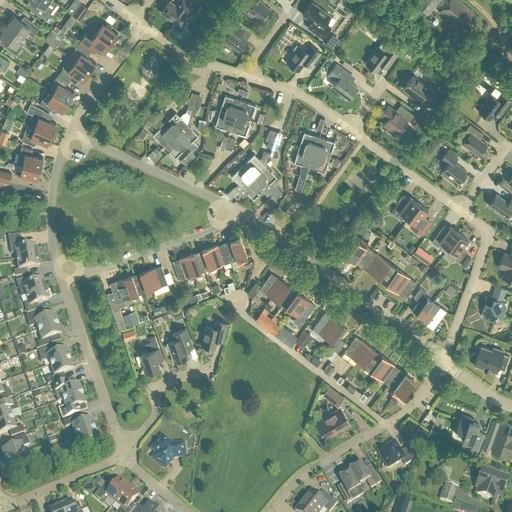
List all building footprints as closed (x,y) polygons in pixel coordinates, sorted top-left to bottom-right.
[(32,0),(36,2),(31,9),(45,19),(57,3),(53,0),(32,0)] [(73,0),(67,10),(71,13),(80,1),(81,0),(73,0)] [(186,12),(192,4),(185,0),(178,0),(175,5),(169,0),(160,12),(177,25),(186,13),(186,12)] [(262,20),(270,9),(258,0),(248,0),(250,1),(245,8),(248,10),(247,12),(247,14),(251,16),(253,16),(254,14),(262,20)] [(427,14),(439,0),(419,0),(416,4),(427,14)] [(460,28),(473,12),(458,0),(448,0),(440,10),(460,28)] [(322,38),(331,27),(325,23),(330,15),(312,2),(303,14),(312,21),(307,27),(322,38)] [(79,19),(87,8),(80,3),(72,14),(79,19)] [(203,19),(209,11),(201,5),(196,13),(203,19)] [(413,8),(409,13),(413,17),(417,12),(413,8)] [(6,25),(22,37),(27,31),(33,36),(39,27),(27,18),(24,23),(12,14),(9,19),(10,20),(6,25)] [(95,31),(111,43),(118,33),(117,33),(98,20),(96,23),(99,26),(95,31)] [(239,51),(247,40),(240,35),(244,30),(230,20),(223,29),(227,33),(223,39),(239,51)] [(61,29),(65,32),(70,25),(66,22),(61,29)] [(373,24),(368,30),(374,35),(379,28),(373,24)] [(3,45),(16,55),(22,46),(18,43),(22,37),(6,25),(3,30),(1,29),(0,30),(0,35),(7,41),(3,45)] [(103,52),(111,43),(95,31),(92,36),(86,32),(79,41),(93,52),(97,46),(103,51),(103,52)] [(333,33),(325,44),(331,49),(340,38),(333,33)] [(69,57),(89,72),(96,63),(95,62),(95,63),(86,57),(90,51),(78,43),(74,48),(75,49),(69,57)] [(320,52),(309,44),(305,50),(299,45),(298,46),(296,44),(292,50),(294,51),(286,62),(298,71),(306,60),(312,64),(320,52)] [(398,52),(388,45),(383,51),(377,47),(365,63),(376,71),(384,61),(389,64),(398,52)] [(332,61),(336,55),(332,52),(328,59),(332,61)] [(0,68),(4,71),(10,62),(0,55),(0,68)] [(82,82),(89,72),(69,57),(62,66),(64,67),(59,73),(69,80),(73,74),(82,81),(81,81),(82,82)] [(40,68),(44,62),(39,58),(35,65),(40,68)] [(348,97),(356,86),(351,82),(354,77),(336,63),(328,74),(337,80),(332,85),(348,97)] [(64,86),(69,80),(59,73),(54,80),(48,89),(68,102),(74,92),(74,91),(73,92),(64,86)] [(0,78),(0,82),(4,85),(8,79),(2,75),(0,78)] [(428,87),(412,75),(403,88),(420,100),(421,97),(429,103),(439,90),(430,84),(428,87)] [(448,78),(441,88),(448,93),(454,85),(455,83),(448,78)] [(220,93),(224,83),(218,81),(215,91),(220,93)] [(61,112),(68,102),(48,89),(39,104),(49,110),(52,105),(61,111),(61,112)] [(173,99),(179,93),(174,89),(169,95),(173,99)] [(511,100),(501,93),(496,99),(490,94),(478,110),(489,118),(497,108),(502,112),(511,100)] [(235,115),(240,99),(224,94),(219,110),(235,115)] [(235,115),(250,120),(255,104),(240,99),(235,115)] [(175,111),(164,123),(175,134),(187,123),(190,114),(193,104),(189,103),(186,112),(183,113),(180,116),(175,111)] [(36,122),(34,127),(51,134),(55,124),(40,117),(43,110),(29,104),(26,113),(31,115),(30,119),(36,122)] [(414,114),(400,104),(395,111),(388,105),(381,114),(387,119),(383,124),(395,133),(406,118),(409,121),(414,114)] [(230,130),(235,115),(219,110),(215,125),(230,130)] [(245,135),(250,120),(235,115),(230,130),(245,135)] [(175,134),(164,123),(158,117),(152,123),(158,129),(152,134),(164,146),(175,134)] [(187,123),(175,134),(186,146),(192,151),(198,146),(192,140),(198,135),(187,123)] [(51,134),(34,127),(28,124),(21,140),(34,145),(36,140),(47,144),(51,134)] [(477,136),(480,132),(470,124),(466,129),(462,134),(459,133),(457,136),(459,139),(458,140),(462,143),(478,155),(487,144),(477,136)] [(266,146),(271,147),(276,130),(269,128),(266,140),(268,140),(266,146)] [(142,138),(147,132),(142,129),(138,135),(142,138)] [(0,134),(0,136),(7,139),(9,133),(2,130),(0,134)] [(276,130),(271,147),(269,154),(273,155),(277,143),(279,144),(283,133),(276,130)] [(314,151),(319,136),(304,131),(299,147),(314,151)] [(175,157),(186,146),(175,134),(164,146),(175,157)] [(226,141),(224,147),(231,149),(235,138),(228,136),(226,141)] [(314,151),(329,156),(334,141),(319,136),(314,151)] [(436,139),(431,145),(437,149),(442,143),(436,139)] [(17,163),(40,168),(43,156),(42,156),(42,157),(32,155),(33,149),(21,146),(20,152),(19,152),(17,163)] [(314,151),(299,147),(294,162),(298,163),(301,168),(298,175),(299,175),(295,188),(301,191),(306,177),(307,172),(309,167),(314,151)] [(190,150),(185,155),(190,160),(195,155),(190,150)] [(458,183),(467,171),(454,162),(457,157),(447,150),(441,158),(447,163),(442,171),(458,183)] [(265,164),(269,152),(264,151),(261,157),(259,158),(254,153),(242,164),(247,169),(253,176),(265,164)] [(324,172),(329,156),(314,151),(309,167),(324,172)] [(333,158),(330,164),(336,167),(339,161),(333,158)] [(466,158),(463,163),(472,168),(475,163),(466,158)] [(37,180),(40,168),(17,163),(14,174),(37,179),(37,180)] [(253,176),(247,169),(242,164),(231,175),(239,184),(236,187),(234,186),(226,194),(231,198),(242,187),(253,176)] [(265,164),(253,176),(265,187),(272,194),(276,198),(282,191),(279,188),(271,181),(276,176),(265,164)] [(0,180),(10,183),(12,172),(0,170),(0,169),(0,180)] [(253,199),(265,187),(253,176),(242,187),(253,199)] [(508,202),(496,193),(488,204),(505,217),(511,209),(511,197),(508,202)] [(269,209),(278,200),(272,194),(263,203),(269,209)] [(402,214),(407,218),(419,203),(410,196),(403,205),(398,202),(391,212),(399,218),(402,214)] [(419,203),(407,218),(413,222),(410,226),(421,234),(430,221),(423,216),(427,210),(428,211),(428,210),(419,203)] [(438,232),(431,241),(436,245),(445,252),(459,233),(449,225),(449,226),(450,227),(443,235),(438,232)] [(445,252),(443,254),(452,261),(454,258),(459,262),(466,252),(461,248),(467,240),(468,240),(469,240),(459,233),(445,252)] [(16,260),(38,257),(37,248),(36,248),(35,246),(22,248),(20,235),(8,237),(11,255),(15,254),(16,260)] [(225,242),(232,260),(237,259),(238,262),(246,259),(245,256),(246,255),(240,237),(225,242)] [(359,266),(371,249),(357,239),(345,256),(347,257),(345,259),(352,264),(354,262),(359,266)] [(213,246),(219,265),(232,260),(225,242),(213,246)] [(411,244),(407,249),(412,253),(416,248),(411,244)] [(480,255),(483,245),(477,244),(475,253),(480,255)] [(206,270),(219,265),(213,246),(199,251),(206,270)] [(413,254),(423,261),(427,264),(433,256),(418,246),(413,254)] [(511,248),(510,254),(503,252),(498,266),(505,269),(502,276),(511,280),(511,248)] [(372,274),(383,258),(371,249),(359,266),(372,274)] [(193,274),(206,270),(199,251),(186,255),(193,274)] [(410,262),(414,257),(408,252),(404,257),(410,262)] [(179,279),(193,274),(186,255),(172,261),(179,279)] [(467,256),(465,259),(461,264),(466,267),(472,259),(467,256)] [(38,257),(16,260),(18,271),(14,272),(15,278),(27,276),(26,270),(39,268),(38,265),(40,265),(38,257)] [(381,281),(393,265),(383,258),(372,274),(381,281)] [(424,271),(428,266),(422,262),(418,267),(424,271)] [(161,264),(146,270),(153,289),(168,283),(164,274),(161,264)] [(391,289),(403,272),(393,265),(381,281),(391,289)] [(432,278),(436,272),(430,269),(426,275),(432,278)] [(142,293),(153,289),(146,270),(135,274),(142,293)] [(271,272),(261,285),(259,288),(271,297),(283,281),(271,272)] [(404,298),(416,281),(403,272),(391,289),(404,298)] [(130,297),(142,293),(135,274),(124,278),(130,297)] [(21,299),(47,290),(44,281),(43,282),(42,280),(30,284),(28,278),(16,282),(18,288),(21,299)] [(130,297),(124,278),(109,283),(118,307),(132,302),(130,297)] [(252,297),(259,288),(261,285),(255,281),(246,293),(252,297)] [(281,305),(293,288),(283,281),(271,297),(281,305)] [(452,294),(456,288),(448,282),(444,288),(452,294)] [(213,294),(220,291),(217,283),(210,286),(213,294)] [(502,301),(506,289),(495,285),(491,295),(489,295),(485,296),(484,299),(485,302),(480,315),(493,320),(495,322),(498,323),(501,321),(503,318),(501,316),(506,303),(502,301)] [(290,312),(302,296),(293,288),(281,305),(290,312)] [(421,318),(433,301),(423,294),(425,291),(420,288),(413,297),(418,301),(411,310),(421,318)] [(47,290),(21,299),(26,297),(28,303),(24,304),(27,315),(39,311),(37,305),(49,301),(48,299),(50,298),(47,290)] [(190,302),(202,298),(200,292),(188,296),(190,302)] [(302,296),(290,312),(296,316),(293,320),(300,325),(315,305),(302,296)] [(446,310),(438,305),(433,301),(421,318),(428,322),(427,325),(433,329),(446,310)] [(155,315),(161,312),(159,306),(152,308),(155,315)] [(181,308),(172,312),(173,317),(174,320),(179,318),(184,317),(181,308)] [(119,329),(126,327),(119,309),(112,311),(119,329)] [(325,337),(337,321),(324,312),(312,328),(325,337)] [(38,332),(57,325),(54,314),(41,319),(39,313),(26,318),(29,328),(36,326),(38,332)] [(259,323),(264,316),(259,313),(254,320),(259,323)] [(222,341),(227,323),(215,320),(213,327),(206,325),(201,345),(214,348),(216,340),(222,341)] [(337,321),(325,337),(334,344),(332,348),(337,352),(344,342),(340,338),(347,329),(337,321)] [(274,324),(269,330),(273,334),(278,327),(274,324)] [(57,325),(38,332),(41,342),(37,344),(39,350),(51,346),(49,340),(61,335),(57,325)] [(281,325),(274,334),(290,346),(297,337),(281,325)] [(122,331),(125,339),(136,335),(133,327),(122,331)] [(174,362),(188,357),(186,350),(193,347),(186,328),(173,332),(176,339),(167,342),(168,343),(166,344),(165,345),(167,349),(168,350),(170,350),(174,362)] [(304,347),(313,335),(305,329),(296,341),(304,347)] [(103,333),(105,342),(119,339),(117,330),(103,333)] [(157,361),(163,359),(154,335),(149,337),(150,341),(144,343),(147,351),(141,353),(141,354),(144,363),(142,364),(145,372),(159,367),(157,361)] [(356,361),(369,345),(356,336),(344,352),(356,361)] [(366,368),(378,352),(369,345),(356,361),(366,368)] [(20,357),(27,355),(25,346),(17,349),(20,357)] [(492,350),(480,346),(474,365),(496,372),(497,368),(504,370),(509,356),(502,354),(503,351),(492,347),(492,350)] [(50,367),(70,360),(66,349),(54,354),(52,348),(38,353),(42,363),(48,361),(50,367)] [(376,376),(388,360),(378,352),(366,368),(376,376)] [(317,366),(321,360),(314,355),(310,360),(317,366)] [(70,360),(50,367),(54,377),(46,380),(48,386),(63,380),(61,375),(73,370),(70,360)] [(388,385),(400,369),(388,360),(376,376),(388,385)] [(330,375),(335,368),(329,363),(323,370),(330,375)] [(400,369),(388,385),(394,389),(392,392),(398,396),(400,394),(401,395),(413,379),(400,369)] [(69,381),(52,387),(54,393),(58,403),(63,402),(82,395),(78,384),(76,385),(71,387),(69,381)] [(0,384),(0,402),(12,399),(10,392),(8,393),(7,389),(2,390),(0,384)] [(358,397),(361,393),(349,384),(346,388),(358,397)] [(337,406),(344,397),(330,386),(323,395),(337,406)] [(82,395),(63,402),(65,407),(58,410),(62,420),(80,414),(78,408),(86,405),(82,395)] [(0,423),(12,419),(10,414),(19,411),(15,400),(0,405),(0,423)] [(326,437),(349,423),(340,408),(317,422),(326,437)] [(477,449),(483,433),(476,430),(479,424),(469,420),(470,417),(462,414),(456,428),(459,429),(462,436),(461,439),(471,443),(470,446),(477,449)] [(75,436),(94,430),(91,419),(78,423),(76,418),(63,422),(65,428),(71,426),(75,436)] [(12,419),(0,423),(0,435),(9,432),(11,438),(25,433),(22,427),(16,430),(12,419)] [(492,419),(482,448),(489,451),(499,422),(492,419)] [(511,454),(511,438),(510,437),(511,431),(511,424),(502,421),(491,451),(506,456),(507,453),(511,454)] [(43,428),(41,422),(34,424),(36,430),(43,428)] [(416,433),(422,437),(427,431),(421,426),(416,433)] [(94,430),(75,436),(77,442),(70,445),(73,455),(88,450),(86,444),(98,440),(94,430)] [(5,461),(25,454),(23,449),(29,446),(27,442),(25,436),(12,440),(14,446),(2,451),(5,461)] [(172,446),(166,440),(162,445),(158,442),(152,450),(156,453),(156,455),(152,459),(165,469),(174,459),(185,458),(184,445),(172,446)] [(400,453),(394,443),(378,452),(388,469),(402,461),(405,467),(412,463),(413,460),(416,453),(412,446),(400,453)] [(50,450),(43,452),(48,466),(55,464),(50,450)] [(25,454),(5,461),(9,472),(21,467),(23,473),(35,469),(33,463),(28,464),(25,454)] [(349,470),(350,472),(358,486),(366,482),(370,490),(381,484),(372,469),(366,473),(360,463),(349,470)] [(358,486),(350,472),(339,478),(345,488),(339,492),(347,505),(364,495),(359,488),(358,486)] [(501,498),(508,480),(485,472),(477,496),(494,502),(497,497),(501,498)] [(106,483),(94,497),(100,501),(103,498),(106,501),(108,498),(115,503),(128,488),(118,479),(111,488),(106,483)] [(452,505),(458,489),(445,484),(439,500),(452,505)] [(128,488),(115,503),(121,508),(117,511),(132,511),(136,508),(131,504),(138,496),(128,488)] [(302,502),(314,511),(320,511),(323,509),(326,511),(330,511),(337,504),(323,493),(319,498),(311,492),(302,502)] [(405,511),(410,502),(399,498),(393,511),(405,511)] [(74,511),(71,502),(59,506),(61,511),(81,511),(74,511)] [(314,511),(302,502),(294,511),(314,511)] [(453,510),(457,511),(479,511),(480,511),(456,503),(453,510)]
